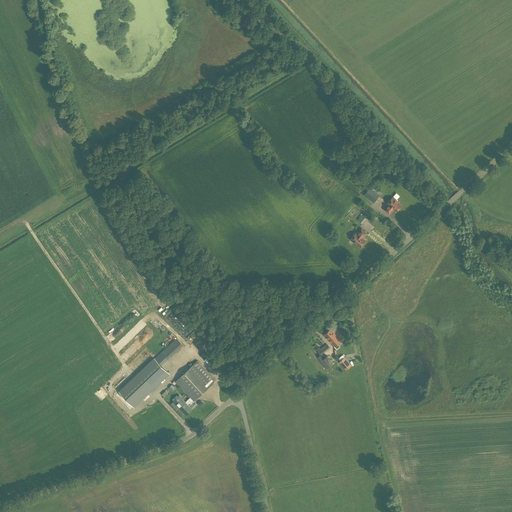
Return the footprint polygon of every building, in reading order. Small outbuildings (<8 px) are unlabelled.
[(373,202),(379,196),(369,188),(364,195),(373,202)] [(392,210),(391,210),(393,208),(396,211),(398,209),(399,209),(400,208),(400,206),(402,205),(395,199),(396,199),(393,197),(392,197),(387,203),(388,204),(384,209),(389,214),(392,210)] [(364,243),(364,242),(365,240),(362,237),(363,236),(366,233),(361,229),(357,234),(356,233),(351,239),(351,240),(353,242),(354,242),(360,247),(361,245),(362,245),(364,243)] [(172,321),(172,323),(178,324),(177,327),(180,327),(180,322),(177,322),(177,315),(169,314),(169,320),(172,321)] [(324,334),(329,341),(334,346),(337,349),(340,346),(337,343),(341,340),(336,335),(331,328),(330,329),(329,328),(327,330),(328,331),(324,334)] [(161,366),(168,359),(183,345),(175,336),(160,350),(162,352),(154,358),(161,366)] [(320,355),(322,353),(329,348),(327,344),(317,351),(320,355)] [(343,356),(338,361),(345,369),(350,365),(343,356)] [(119,391),(132,405),(168,373),(161,366),(154,358),(119,391)] [(325,369),(333,363),(330,359),(322,365),(325,369)] [(189,406),(216,380),(197,360),(175,381),(190,397),(185,402),(179,395),(173,401),(186,415),(192,409),(189,406)] [(217,368),(210,361),(207,364),(214,371),(217,368)]
